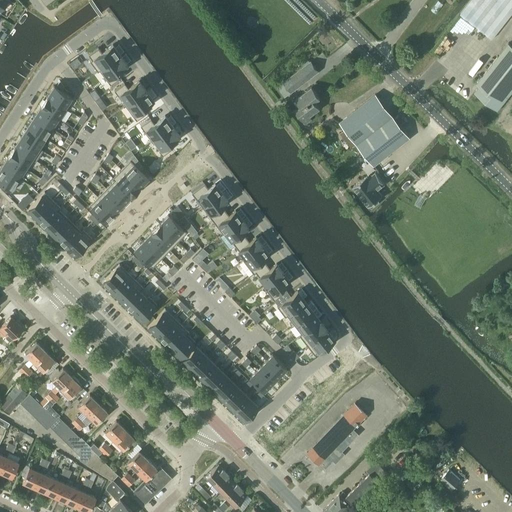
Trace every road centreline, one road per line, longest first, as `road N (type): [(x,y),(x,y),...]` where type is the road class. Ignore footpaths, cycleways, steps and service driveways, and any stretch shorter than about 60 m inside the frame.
road 1 (residential): [(205,154),(344,331),(344,343),(238,444)]
road 2 (residential): [(0,141),(67,49),(113,24),(205,154)]
road 3 (tertiary): [(511,189),(318,0)]
road 4 (residential): [(187,461),(40,318)]
road 5 (residential): [(205,154),(66,290)]
